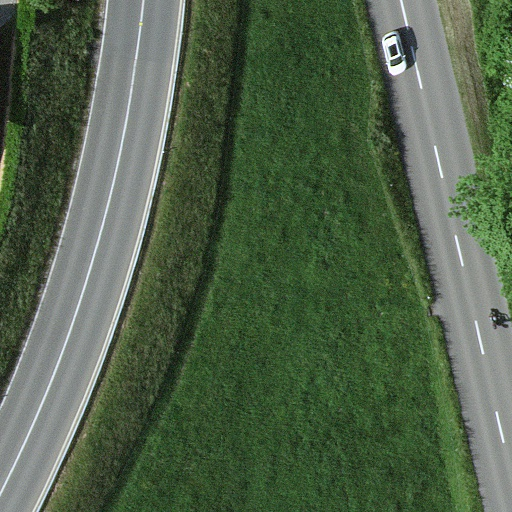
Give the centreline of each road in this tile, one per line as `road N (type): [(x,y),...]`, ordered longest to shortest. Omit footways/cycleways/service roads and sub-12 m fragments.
road 1 (primary): [(0,497),(84,293),(143,0)]
road 2 (tertiary): [(511,480),(401,0)]
